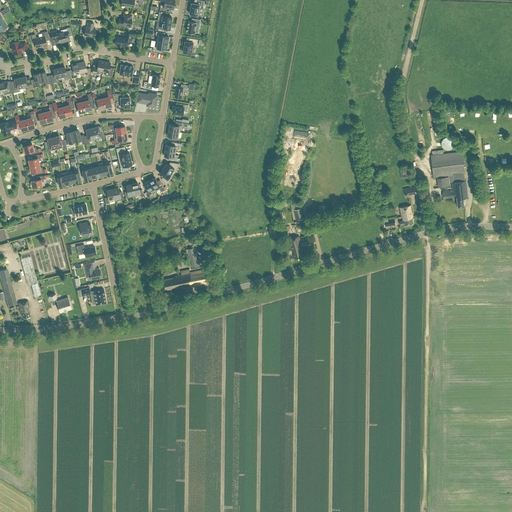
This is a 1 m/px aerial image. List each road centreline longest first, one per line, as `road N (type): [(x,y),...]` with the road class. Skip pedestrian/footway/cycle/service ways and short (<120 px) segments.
road 1 (tertiary): [(0,328),(140,313),(427,232),(511,226)]
road 2 (track): [(421,0),(400,101),(428,240),(424,511)]
road 3 (residential): [(10,142),(63,124),(138,115)]
